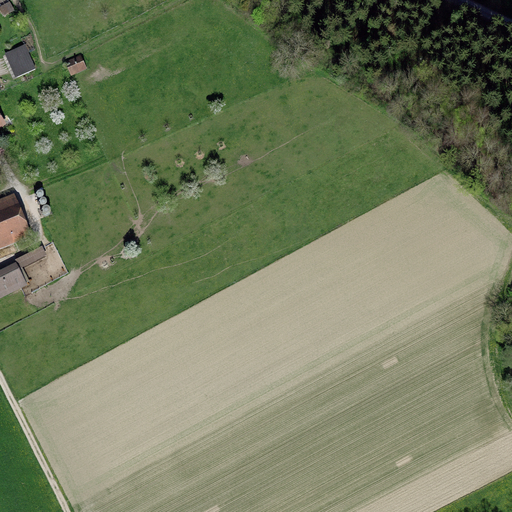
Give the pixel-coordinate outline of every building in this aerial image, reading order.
[(2,0),(0,1),(0,2),(6,14),(17,9),(12,0),(2,0)] [(28,42),(6,52),(17,76),(39,66),(28,42)] [(65,63),(70,75),(87,68),(82,56),(65,63)] [(0,127),(8,122),(0,110),(0,127)] [(0,244),(28,233),(13,197),(0,202),(0,244)] [(42,213),(42,214),(42,216),(43,217),(44,218),(45,218),(46,219),(48,218),(49,218),(50,217),(50,215),(50,214),(50,213),(49,211),(48,211),(47,210),(45,210),(44,211),(43,212),(42,213)] [(22,264),(47,256),(44,247),(19,255),(22,264)] [(15,261),(0,269),(0,297),(27,283),(15,261)]
